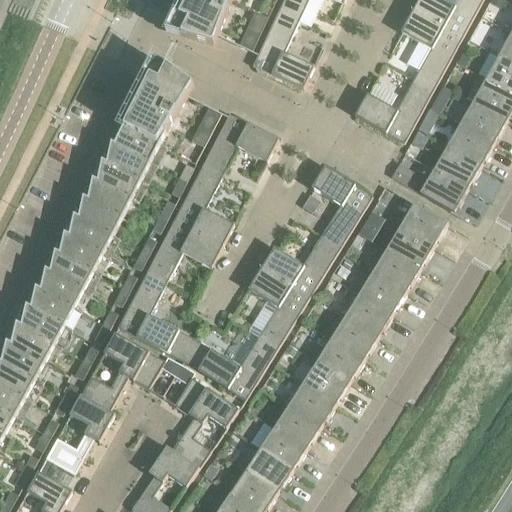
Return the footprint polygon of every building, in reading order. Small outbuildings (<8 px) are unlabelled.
[(185,0),(176,19),(217,39),(218,39),(231,0),(185,0)] [(328,0),(344,7),(346,0),(284,0),(278,15),(299,25),(310,0),(328,0)] [(435,0),(420,0),(412,15),(462,42),(484,0),(458,0),(453,10),(435,0)] [(499,0),(492,0),(489,5),(499,11),(504,2),(499,0)] [(254,15),(246,32),(259,38),(267,21),(254,15)] [(284,57),(299,25),(278,15),(252,70),(303,94),(314,71),(284,57)] [(430,52),(413,83),(433,94),(462,42),(412,15),(401,36),(430,52)] [(259,38),(246,32),(238,49),(251,55),(259,38)] [(511,37),(498,60),(511,67),(511,37)] [(462,55),(456,66),(464,71),(471,59),(462,55)] [(511,67),(498,60),(485,83),(511,97),(511,67)] [(136,107),(123,131),(160,149),(166,137),(165,136),(188,100),(146,79),(133,106),(136,107)] [(433,94),(413,83),(396,114),(367,98),(354,120),(404,148),(433,94)] [(511,97),(485,83),(472,106),(507,126),(511,117),(511,97)] [(435,103),(429,112),(438,117),(439,117),(444,108),(435,103)] [(472,106),(460,128),(494,149),(507,126),(472,106)] [(208,111),(200,127),(212,134),(221,117),(208,111)] [(229,118),(201,172),(221,182),(237,151),(267,166),(279,144),(229,118)] [(422,124),(418,133),(426,138),(431,129),(422,124)] [(212,134),(200,127),(191,144),(204,151),(212,134)] [(460,128),(446,151),(481,171),(494,149),(460,128)] [(113,139),(111,148),(150,168),(160,149),(123,131),(118,142),(114,140),(114,139),(113,139)] [(104,157),(102,166),(141,186),(150,168),(111,148),(108,160),(104,158),(104,157)] [(446,151),(433,174),(468,194),(481,171),(446,151)] [(94,175),(92,184),(132,204),(141,186),(102,166),(99,178),(95,176),(95,175),(94,175)] [(399,167),(391,180),(406,188),(413,175),(399,167)] [(186,168),(178,183),(186,187),(194,172),(186,168)] [(340,210),(321,239),(340,252),(372,200),(325,170),(312,192),(340,210)] [(201,172),(172,226),(223,251),(234,229),(205,214),(221,182),(201,172)] [(468,194),(433,174),(419,198),(454,218),(468,194)] [(186,187),(178,183),(171,197),(179,201),(186,187)] [(85,193),(83,202),(122,223),(132,204),(92,184),(90,197),(86,195),(86,194),(85,193)] [(76,212),(74,221),(113,241),(122,223),(83,202),(80,215),(76,213),(76,212)] [(167,204),(159,219),(167,223),(175,208),(167,204)] [(413,208),(399,231),(434,252),(448,228),(413,208)] [(167,223),(159,219),(152,234),(160,238),(167,223)] [(66,230),(64,239),(103,259),(113,241),(74,221),(71,233),(67,231),(67,230),(66,230)] [(172,226),(146,278),(166,288),(182,257),(212,272),(223,251),(172,226)] [(399,231),(386,253),(420,275),(434,252),(399,231)] [(57,248),(55,257),(94,277),(103,259),(64,239),(62,251),(57,249),(58,248),(57,248)] [(274,252),(261,273),(309,302),(340,252),(321,239),(302,269),(274,252)] [(148,241),(140,256),(148,260),(156,245),(148,241)] [(386,253),(372,276),(407,297),(420,275),(386,253)] [(148,260),(140,256),(133,270),(141,274),(148,260)] [(47,266),(45,275),(84,295),(94,277),(55,257),(52,269),(48,267),(48,266),(47,266)] [(345,261),(341,269),(348,273),(352,265),(345,261)] [(341,269),(336,277),(344,282),(349,273),(348,273),(341,269)] [(276,311),(258,341),(277,353),(309,302),(261,273),(248,293),(276,311)] [(38,284),(36,293),(74,313),(84,295),(45,275),(42,287),(38,285),(38,284)] [(372,276),(358,299),(393,320),(407,297),(372,276)] [(129,277),(121,292),(129,296),(137,282),(129,277)] [(118,331),(183,366),(195,343),(149,320),(166,288),(146,278),(118,331)] [(324,290),(316,302),(327,309),(331,303),(331,295),(324,290)] [(129,296),(121,292),(113,307),(121,311),(129,296)] [(28,302),(26,311),(65,332),(74,313),(36,293),(33,305),(29,303),(29,302),(28,302)] [(358,299),(345,321),(379,342),(393,320),(358,299)] [(18,320),(16,329),(55,350),(65,332),(26,311),(23,323),(19,321),(19,320),(18,320)] [(110,314),(102,328),(110,333),(118,318),(110,314)] [(331,344),(365,365),(379,342),(345,321),(331,344)] [(110,333),(102,328),(94,343),(102,347),(110,333)] [(8,338),(6,347),(45,368),(55,350),(16,329),(13,341),(9,339),(9,338),(8,338)] [(174,379),(179,373),(176,371),(115,337),(104,357),(123,368),(110,391),(91,380),(80,400),(109,416),(110,415),(129,380),(133,382),(132,384),(148,393),(160,371),(174,379)] [(195,343),(183,366),(245,404),(277,353),(258,341),(239,371),(195,343)] [(331,344),(317,365),(350,387),(365,365),(331,344)] [(0,366),(35,386),(45,368),(6,347),(3,359),(0,357),(0,366)] [(289,349),(284,356),(292,360),(296,353),(289,349)] [(90,350),(82,365),(90,369),(98,354),(90,350)] [(90,369),(82,365),(74,379),(82,384),(90,369)] [(317,365),(302,388),(336,410),(350,387),(317,365)] [(0,390),(25,404),(35,386),(0,366),(0,390)] [(195,420),(172,454),(171,454),(199,473),(211,455),(193,442),(208,420),(226,433),(239,414),(179,373),(174,379),(188,389),(174,409),(189,419),(191,417),(195,420)] [(70,387),(62,401),(70,405),(78,391),(70,387)] [(302,388),(288,410),(322,432),(336,410),(302,388)] [(0,413),(15,422),(25,404),(0,390),(0,413)] [(115,418),(110,415),(109,416),(80,400),(69,419),(89,430),(76,453),(57,442),(38,476),(45,480),(53,466),(75,478),(95,442),(99,444),(98,446),(99,447),(115,418)] [(70,405),(62,401),(54,416),(62,420),(70,405)] [(288,410),(274,432),(308,454),(322,432),(288,410)] [(0,436),(5,440),(15,422),(0,413),(0,436)] [(51,423),(42,437),(50,442),(58,427),(51,423)] [(274,432),(260,454),(293,476),(308,454),(274,432)] [(50,442),(42,437),(34,452),(42,456),(50,442)] [(169,511),(153,501),(168,479),(186,491),(199,473),(171,454),(172,454),(167,450),(148,477),(149,478),(151,476),(155,479),(132,511),(169,511)] [(260,454),(245,476),(279,498),(293,476),(260,454)] [(30,459),(22,473),(30,478),(38,463),(30,459)] [(210,467),(202,479),(210,485),(218,473),(210,467)] [(30,478),(22,473),(14,488),(22,492),(30,478)] [(62,511),(72,495),(45,480),(38,476),(27,496),(46,507),(43,511),(62,511)] [(245,476),(230,498),(251,511),(269,511),(279,498),(245,476)] [(10,495),(2,509),(7,511),(10,511),(18,499),(10,495)] [(251,511),(230,498),(220,511),(251,511)]
